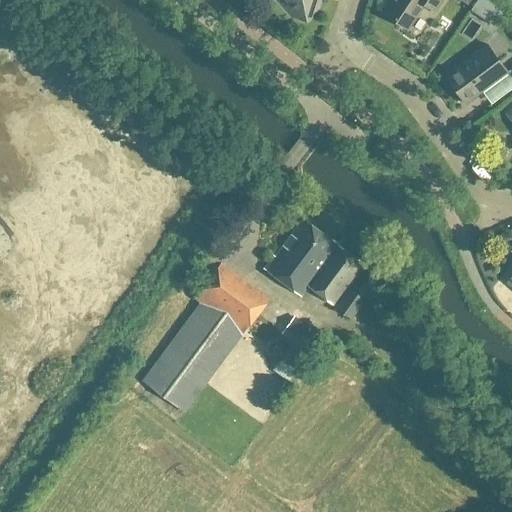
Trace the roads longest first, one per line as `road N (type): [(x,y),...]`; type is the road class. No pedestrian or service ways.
road 1 (residential): [(511,209),(499,216),(401,84),(355,51),(349,29),(359,0)]
road 2 (residential): [(180,0),(367,141)]
